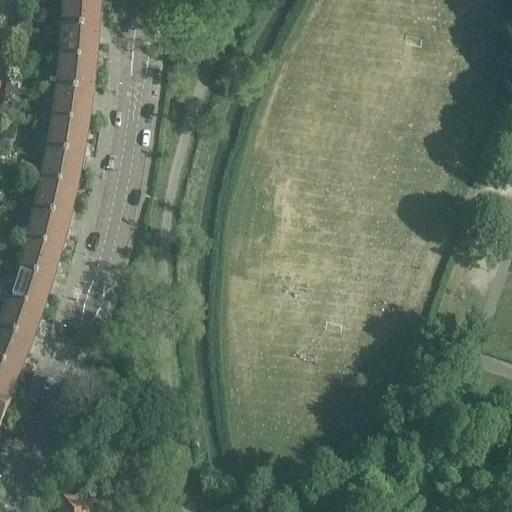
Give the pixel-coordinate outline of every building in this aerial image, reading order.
[(97,28),(98,5),(62,4),(62,7),(66,7),(66,21),(65,35),(99,38),(100,28),(97,28)] [(94,70),(96,47),(99,47),(99,38),(65,35),(64,50),(63,64),(59,64),(58,66),(94,70)] [(92,92),(94,70),(58,66),(58,68),(62,69),(61,83),(59,97),(93,101),(94,92),(92,92)] [(86,133),(90,110),(92,111),(93,101),(59,97),(57,111),(55,125),(51,125),(51,127),(86,133)] [(83,155),(86,133),(51,127),(50,130),(54,130),(52,145),(50,159),(83,165),(85,156),(83,155)] [(75,196),(79,174),(82,174),(83,165),(50,159),(46,180),(44,187),(40,186),(40,188),(75,196)] [(70,218),(75,196),(40,188),(39,191),(43,191),(42,197),(39,208),(37,220),(70,228),(72,219),(70,218)] [(60,258),(66,236),(68,237),(70,228),(37,220),(33,236),(30,247),(26,246),(25,248),(60,258)] [(53,280),(60,258),(25,248),(24,251),(28,252),(24,265),(20,279),(53,290),(56,281),(53,280)] [(41,319),(48,297),(50,298),(53,290),(20,279),(16,293),(11,306),(7,305),(7,307),(41,319)] [(33,341),(41,319),(7,307),(6,309),(10,311),(6,322),(0,337),(0,338),(32,350),(35,342),(33,341)] [(0,371),(18,379),(27,358),(29,359),(32,350),(0,338),(0,371)] [(9,400),(18,379),(0,371),(0,407),(8,411),(8,409),(12,401),(9,400)] [(0,431),(10,410),(8,409),(8,411),(0,407),(0,431)]
